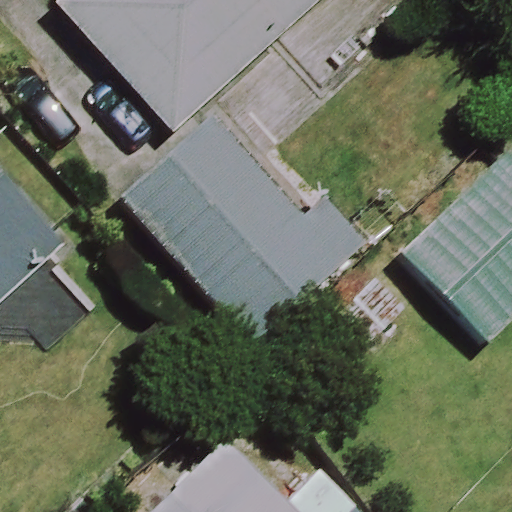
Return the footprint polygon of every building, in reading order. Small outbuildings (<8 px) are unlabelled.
[(316,0),(70,0),(54,15),(169,138),(316,0)] [(341,262),(216,129),(122,217),(248,350),(341,262)] [(511,321),(511,194),(489,172),(397,264),(483,350),(511,321)] [(0,302),(64,245),(0,174),(0,302)] [(279,511),(275,511),(216,451),(153,511),(341,511),(311,481),(279,511)]
